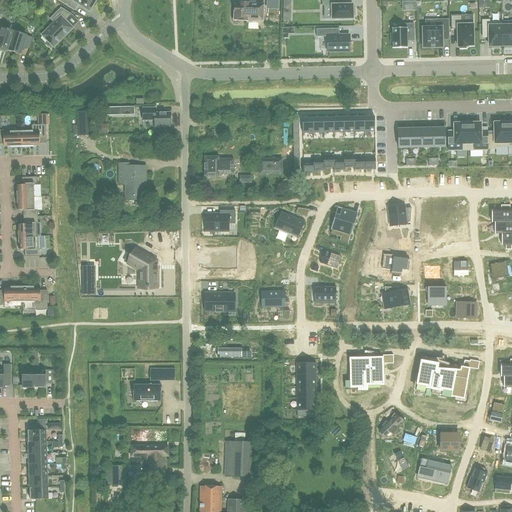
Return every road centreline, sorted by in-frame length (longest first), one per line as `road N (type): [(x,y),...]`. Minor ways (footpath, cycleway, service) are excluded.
road 1 (residential): [(186,511),(186,68)]
road 2 (residential): [(471,192),(327,202),(299,271),(301,325)]
road 3 (residential): [(488,326),(486,379),(450,511)]
road 4 (residential): [(186,68),(210,75),(372,71)]
road 5 (residential): [(488,326),(301,325)]
road 6 (residential): [(511,103),(373,104),(372,71)]
road 7 (tertiary): [(0,78),(50,76),(125,17)]
road 8 (residential): [(372,71),(511,68)]
road 9 (residential): [(471,192),(488,326)]
